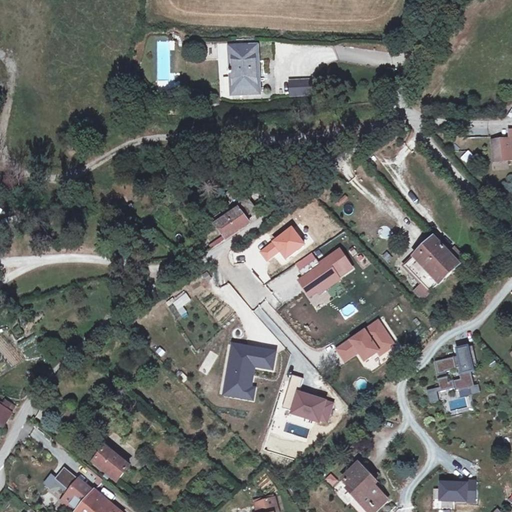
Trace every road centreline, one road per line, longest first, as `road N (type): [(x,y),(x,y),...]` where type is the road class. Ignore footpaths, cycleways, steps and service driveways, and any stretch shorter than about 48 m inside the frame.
road 1 (unclassified): [(0,455),(34,395),(77,349),(275,215),(361,139),(413,118)]
road 2 (unclassified): [(511,237),(413,118)]
road 3 (unclassified): [(454,0),(426,38),(412,76),(404,102),(413,118)]
